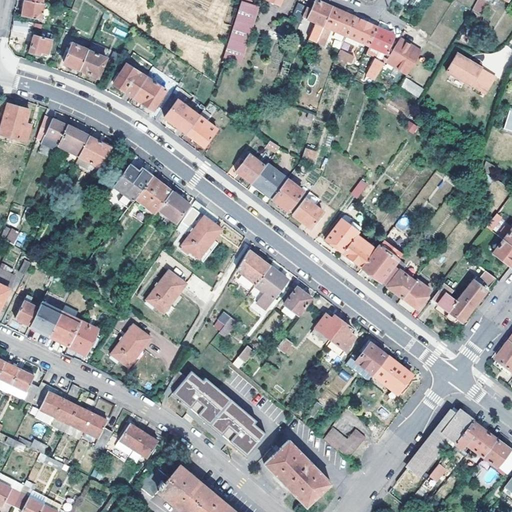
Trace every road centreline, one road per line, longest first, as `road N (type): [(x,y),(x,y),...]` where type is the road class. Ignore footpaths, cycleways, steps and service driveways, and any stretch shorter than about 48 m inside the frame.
road 1 (residential): [(10,78),(57,91),(134,130),(259,225)]
road 2 (residential): [(259,225),(453,375)]
road 3 (residential): [(259,225),(151,409)]
road 4 (residential): [(347,511),(453,375)]
road 5 (residential): [(0,335),(151,409)]
road 6 (residential): [(151,409),(277,511)]
